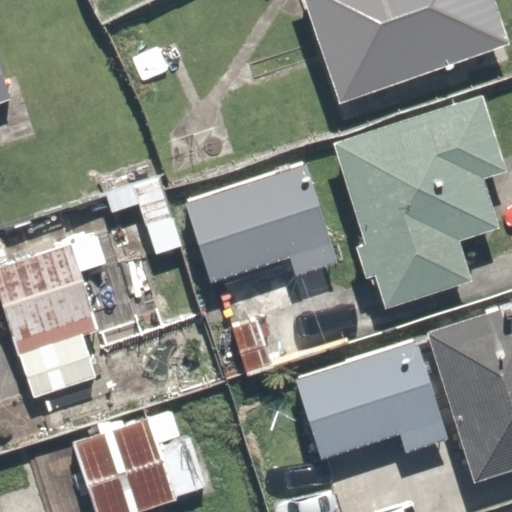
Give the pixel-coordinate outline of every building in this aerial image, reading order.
[(300,0),(334,96),(506,38),(492,0),(300,0)] [(175,69),(163,43),(130,58),(141,83),(175,69)] [(0,98),(11,94),(0,65),(0,98)] [(502,166),(479,91),(328,137),(359,238),(351,241),(361,271),(370,269),(381,303),(468,275),(454,235),(496,221),(480,173),(502,166)] [(303,159),(181,199),(208,278),(286,253),(293,273),(334,260),(303,159)] [(171,214),(157,173),(130,182),(144,223),(171,214)] [(117,304),(95,233),(70,240),(66,228),(0,248),(0,302),(30,397),(94,374),(81,332),(96,327),(92,312),(117,304)] [(511,297),(421,326),(471,475),(511,461),(511,297)] [(164,326),(157,305),(130,314),(137,336),(164,326)] [(269,362),(254,314),(227,323),(241,372),(269,362)] [(445,435),(412,336),(292,374),(320,453),(396,429),(403,448),(445,435)] [(97,429),(69,438),(92,511),(127,511),(175,498),(173,493),(204,485),(188,435),(157,444),(156,440),(179,434),(171,407),(147,415),(144,404),(94,420),(97,429)]
